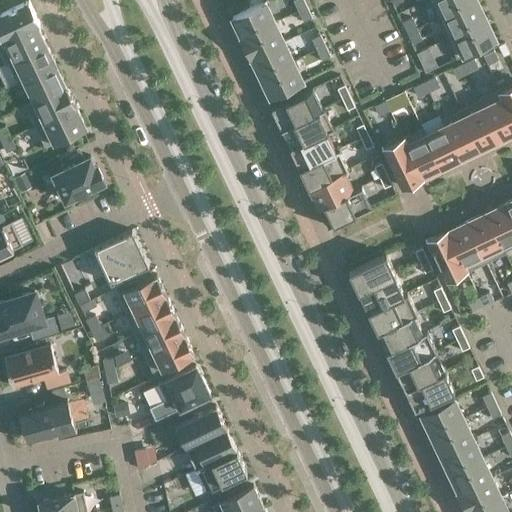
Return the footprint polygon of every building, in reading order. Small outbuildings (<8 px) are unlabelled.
[(8,9),(0,13),(0,39),(39,21),(29,0),(27,0),(17,5),(15,6),(10,8),(8,9)] [(232,16),(242,36),(274,21),(265,0),(232,16)] [(293,0),(298,10),(307,5),(304,0),(293,0)] [(437,0),(444,14),(473,0),(437,0)] [(477,0),(473,0),(444,14),(453,34),(486,18),(477,0)] [(303,21),(312,16),(307,5),(298,10),(303,21)] [(408,32),(417,27),(411,16),(402,21),(408,32)] [(486,18),(453,34),(463,54),(496,39),(486,18)] [(39,21),(0,39),(0,51),(5,62),(46,43),(37,23),(40,22),(39,21)] [(274,21),(242,36),(241,37),(251,56),(284,40),(274,21)] [(417,27),(408,32),(413,42),(422,38),(417,27)] [(320,34),(311,38),(316,49),(325,44),(320,34)] [(284,40),(251,56),(260,75),(293,60),(284,40)] [(46,43),(5,62),(6,63),(8,63),(17,82),(56,63),(46,43)] [(322,60),(331,55),(325,44),(316,49),(322,60)] [(422,62),(431,58),(426,47),(417,51),(422,62)] [(482,52),(486,61),(497,56),(493,47),(482,52)] [(486,61),(482,52),(471,57),(476,66),(486,61)] [(270,96),(303,80),(293,60),(260,75),(270,96)] [(56,63),(17,82),(18,83),(24,80),(33,98),(24,102),(25,104),(66,84),(56,63)] [(443,71),(447,80),(458,75),(454,66),(443,71)] [(447,80),(443,71),(432,76),(437,85),(447,80)] [(422,81),(412,86),(416,95),(427,90),(422,81)] [(66,84),(25,104),(35,124),(76,105),(76,104),(66,84)] [(511,85),(499,91),(502,97),(503,96),(511,114),(511,85)] [(271,107),(281,127),(322,108),(313,87),(271,107)] [(346,87),(335,92),(339,100),(349,95),(346,87)] [(408,98),(404,89),(393,95),(398,104),(408,98)] [(349,95),(339,100),(342,107),(353,102),(349,95)] [(511,131),(511,114),(503,96),(502,97),(484,106),(499,138),(511,131)] [(389,108),(385,99),(374,104),(378,113),(389,108)] [(76,105),(35,124),(45,146),(86,126),(76,105)] [(499,138),(484,106),(464,115),(480,147),(499,138)] [(290,146),(290,147),(327,129),(327,130),(333,127),(333,126),(333,125),(332,126),(324,108),(325,108),(324,107),(322,108),(281,127),(281,128),(282,128),(290,146)] [(480,147),(464,115),(445,124),(460,157),(480,147)] [(358,127),(357,127),(362,137),(369,134),(364,124),(358,127)] [(460,157),(445,124),(425,133),(441,166),(460,157)] [(5,125),(0,127),(0,137),(1,140),(10,136),(5,125)] [(327,129),(290,147),(299,166),(336,149),(336,148),(327,130),(327,129)] [(425,133),(407,142),(406,143),(421,175),(441,166),(425,133)] [(369,134),(362,137),(367,148),(373,145),(374,144),(369,134)] [(10,136),(1,140),(6,151),(15,147),(10,136)] [(404,137),(403,137),(383,147),(401,185),(421,175),(406,143),(407,142),(404,137)] [(65,200),(105,181),(97,163),(94,164),(90,155),(83,158),(78,146),(60,155),(65,166),(52,173),(65,200)] [(299,166),(309,186),(344,169),(349,167),(339,147),(336,148),(336,149),(299,166)] [(381,162),(374,165),(379,176),(387,173),(381,162)] [(344,169),(309,186),(318,205),(353,188),(344,169)] [(390,180),(387,173),(379,176),(376,178),(379,185),(390,180)] [(327,224),(327,225),(371,205),(370,204),(361,186),(362,186),(361,185),(360,185),(353,188),(318,205),(318,206),(319,206),(328,224),(327,224)] [(486,211),(501,243),(511,238),(511,215),(505,202),(486,211)] [(466,220),(482,253),(501,243),(486,211),(466,220)] [(0,254),(22,244),(11,220),(0,225),(0,254)] [(462,262),(463,261),(482,253),(466,220),(447,229),(462,262)] [(94,247),(111,282),(149,264),(132,229),(94,247)] [(466,267),(463,261),(462,262),(447,229),(426,239),(445,277),(466,267)] [(422,247),(414,250),(420,261),(427,257),(422,247)] [(386,252),(349,270),(358,290),(395,273),(396,272),(386,252)] [(427,257),(420,261),(425,272),(432,268),(427,257)] [(156,273),(116,292),(126,313),(166,293),(156,273)] [(358,290),(368,310),(404,292),(395,273),(358,290)] [(499,288),(503,297),(511,292),(511,287),(509,282),(499,288)] [(440,286),(433,289),(438,300),(446,296),(440,286)] [(74,293),(79,304),(90,299),(85,287),(74,293)] [(503,297),(499,288),(488,293),(492,302),(503,297)] [(16,328),(24,326),(26,326),(26,325),(29,324),(33,337),(57,329),(53,315),(43,318),(34,290),(0,300),(0,333),(14,329),(16,329),(16,328)] [(368,310),(377,329),(414,312),(417,311),(407,290),(404,292),(368,310)] [(126,313),(123,314),(133,333),(175,313),(166,293),(126,313)] [(446,296),(438,300),(443,311),(451,308),(446,296)] [(468,302),(473,311),(483,306),(479,297),(468,302)] [(414,312),(377,329),(386,349),(423,331),(414,312)] [(175,313),(133,333),(142,353),(185,332),(175,313)] [(95,314),(86,318),(91,329),(100,325),(95,314)] [(100,325),(91,329),(96,340),(105,336),(100,325)] [(459,325),(452,328),(457,339),(464,335),(459,325)] [(423,331),(386,349),(396,368),(435,349),(437,349),(427,329),(423,331)] [(185,332),(142,353),(152,373),(194,353),(185,332)] [(457,339),(453,341),(457,348),(468,343),(464,335),(457,339)] [(14,384),(43,375),(47,386),(70,380),(66,368),(59,370),(51,343),(49,343),(49,344),(6,357),(6,356),(5,356),(13,385),(14,384)] [(396,368),(405,388),(445,369),(435,349),(396,368)] [(112,356),(103,359),(105,370),(115,368),(112,356)] [(157,382),(165,398),(149,406),(155,419),(180,407),(180,408),(210,393),(201,373),(200,373),(195,364),(157,382)] [(115,368),(105,370),(108,382),(117,380),(115,368)] [(480,368),(469,373),(473,381),(483,376),(480,368)] [(405,388),(415,408),(454,389),(445,369),(405,388)] [(98,379),(87,382),(90,393),(101,390),(98,379)] [(482,395),(487,406),(496,402),(491,391),(482,395)] [(421,412),(431,433),(463,417),(454,397),(421,412)] [(75,429),(66,398),(20,410),(28,438),(58,430),(59,433),(75,429)] [(113,404),(116,417),(127,415),(124,402),(113,404)] [(501,413),(496,402),(487,406),(492,417),(501,413)] [(175,423),(186,446),(226,426),(216,404),(175,423)] [(463,417),(431,433),(440,452),(473,437),(463,417)] [(236,448),(226,426),(186,446),(196,467),(236,448)] [(511,435),(509,430),(500,434),(505,445),(511,442),(511,435)] [(440,452),(449,472),(482,456),(473,437),(440,452)] [(237,474),(247,470),(236,448),(196,467),(206,489),(216,485),(221,495),(242,485),(237,474)] [(148,455),(137,460),(140,467),(151,462),(148,455)] [(449,472),(459,491),(491,476),(482,456),(449,472)] [(491,476),(459,491),(458,492),(468,511),(501,495),(491,476)] [(253,484),(212,504),(215,511),(249,511),(263,505),(253,484)] [(87,511),(83,490),(39,500),(41,511),(87,511)] [(119,493),(110,495),(112,507),(122,505),(119,493)] [(508,511),(501,495),(468,511),(508,511)]
